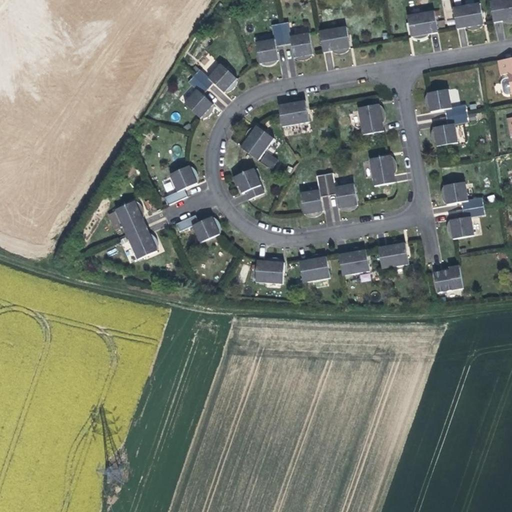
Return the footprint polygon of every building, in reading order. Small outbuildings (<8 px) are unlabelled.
[(511,0),(505,0),(491,3),(494,24),(499,23),(503,23),(504,24),(507,25),(509,25),(510,25),(511,24),(511,0)] [(454,9),(457,31),(461,30),(466,29),(468,30),(471,31),(474,32),(476,32),(478,32),(480,30),(483,28),(483,26),(485,26),(480,4),(454,9)] [(408,17),(412,38),(413,38),(413,39),(415,40),(419,41),(421,41),(423,40),(426,39),(428,37),(429,35),(434,34),(439,34),(435,12),(408,17)] [(290,45),(289,38),(286,24),(270,27),(273,41),(274,48),(290,45)] [(318,33),(322,53),(327,52),(331,52),(333,53),(336,54),(338,54),(341,54),(342,54),(345,53),(346,51),(348,49),(349,48),(345,28),(318,33)] [(308,35),(289,38),(290,45),(291,52),(292,59),(294,58),(296,59),(297,60),(299,61),(302,61),(305,60),(307,59),(309,58),(310,56),(310,55),(312,55),(308,35)] [(276,54),(274,48),(273,41),(254,44),(258,65),(259,65),(260,66),(261,67),(262,67),(265,68),(266,68),(269,68),(273,66),(275,64),(277,62),(276,54)] [(511,95),(511,59),(496,63),(499,76),(506,75),(507,78),(510,94),(510,96),(511,95)] [(207,81),(213,86),(217,90),(223,95),(224,95),(225,95),(228,95),(231,94),(234,90),(235,89),(235,87),(235,85),(235,83),(236,81),(221,67),(207,81)] [(213,86),(207,81),(197,71),(186,83),(196,92),(202,98),(213,86)] [(506,95),(510,94),(507,78),(503,79),(499,85),(501,92),(506,95)] [(439,112),(446,110),(452,109),(449,90),(428,94),(428,95),(426,98),(426,102),(426,105),(428,108),(429,110),(431,111),(431,113),(439,112)] [(202,98),(196,92),(183,106),(199,121),(199,120),(203,120),(206,119),(208,117),(209,117),(211,114),(212,111),(211,107),(212,107),(206,101),(202,98)] [(290,103),(288,105),(283,106),(280,106),(284,127),(310,123),(307,102),(306,102),(305,101),(300,100),(297,99),(295,100),(293,100),(291,102),(290,103)] [(360,109),(364,136),(385,132),(384,125),(383,123),(385,121),(386,119),(386,116),(386,113),(386,112),(384,109),(382,108),(381,107),(380,105),(360,109)] [(446,110),(448,126),(455,125),(469,123),(466,107),(452,109),(446,110)] [(455,125),(448,126),(441,127),(434,129),(434,130),(433,132),(432,134),(432,136),(432,138),(432,139),(433,141),(434,143),(435,144),(437,145),(437,148),(459,144),(455,125)] [(240,148),(256,160),(272,138),(255,126),(255,127),(251,127),(249,128),(246,130),(245,133),(244,136),(244,139),(245,140),(243,143),(240,148)] [(272,169),(278,159),(266,151),(259,161),(272,169)] [(370,160),(374,187),(396,183),(395,179),(395,174),(396,173),(397,170),(398,168),(398,165),(397,162),(395,160),(393,157),(392,157),(392,156),(370,160)] [(180,194),(187,191),(194,188),(199,186),(199,185),(200,182),(201,179),(200,177),(198,173),(196,171),(193,170),(192,169),(173,177),(180,194)] [(234,179),(238,189),(241,189),(242,192),(244,196),(246,195),(249,203),(266,196),(255,170),(234,179)] [(338,197),(337,189),(334,176),(318,179),(321,192),(322,200),(338,197)] [(172,180),(164,182),(165,192),(174,190),(172,180)] [(462,203),(469,201),(465,183),(444,186),(445,188),(444,189),(443,191),(442,193),(442,196),(443,197),(444,199),(447,203),(447,205),(455,204),(462,203)] [(356,185),(337,189),(338,197),(339,203),(340,211),(342,210),(344,211),(346,212),(348,213),(350,213),(352,212),(354,211),(356,210),(358,207),(359,207),(356,185)] [(190,199),(187,191),(180,194),(167,200),(170,208),(190,199)] [(323,205),(322,200),(321,192),(303,196),(306,217),(308,217),(311,218),(314,219),(318,218),(320,217),(322,215),(323,214),(325,213),(323,205)] [(462,203),(464,218),(471,217),(485,215),(483,199),(469,201),(462,203)] [(160,245),(159,243),(158,241),(156,239),(154,238),(152,237),(150,232),(146,223),(144,219),(145,218),(146,215),(145,213),(144,208),(142,205),(139,204),(137,204),(137,202),(117,211),(139,262),(159,253),(160,251),(160,248),(160,245)] [(193,228),(201,225),(198,217),(177,226),(181,233),(193,228)] [(471,217),(464,218),(458,219),(450,221),(450,222),(449,223),(448,226),(448,228),(448,230),(448,231),(450,234),(451,236),(453,238),(454,240),(474,236),(471,217)] [(206,223),(201,225),(193,228),(201,246),(220,238),(220,237),(221,235),(221,233),(221,232),(222,230),(221,228),(220,224),(217,222),(214,221),(213,220),(206,223)] [(380,249),(383,270),(410,265),(407,245),(405,245),(403,243),(400,243),(397,242),(394,243),(391,244),(389,246),(389,248),(386,248),(380,249)] [(352,250),(349,253),(350,255),(345,256),(340,257),(344,277),(370,272),(367,252),(366,252),(364,251),(362,249),(359,249),(357,248),(355,249),(352,250)] [(301,263),(305,284),(332,279),(328,259),(327,259),(326,257),(324,256),(319,255),(317,255),(313,258),(311,260),(311,261),(307,262),(301,263)] [(258,261),(257,282),(283,284),(285,263),(284,263),(283,261),(281,260),(279,259),(276,258),(273,258),(271,259),(268,260),(268,262),(264,262),(258,261)] [(435,273),(438,293),(464,289),(460,266),(450,268),(450,271),(444,272),(435,273)]
